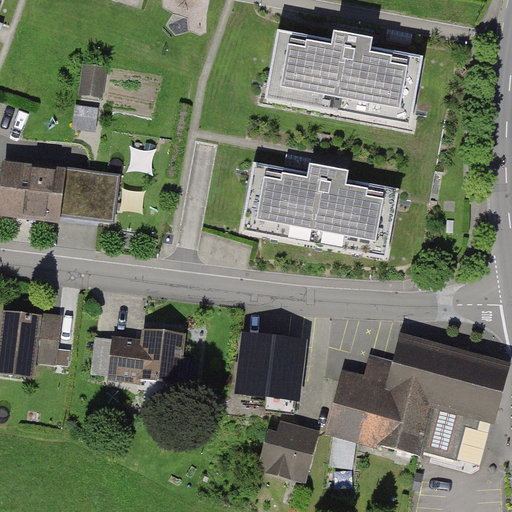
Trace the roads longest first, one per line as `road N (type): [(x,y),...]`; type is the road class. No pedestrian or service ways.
road 1 (residential): [(511,304),(328,303),(0,265)]
road 2 (residential): [(273,0),(511,44)]
road 3 (tertiary): [(511,78),(511,233)]
